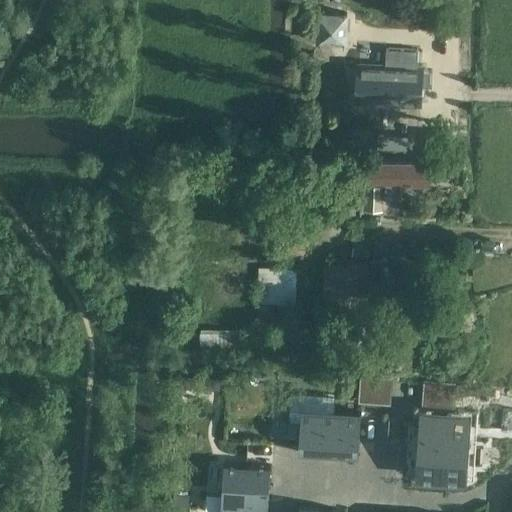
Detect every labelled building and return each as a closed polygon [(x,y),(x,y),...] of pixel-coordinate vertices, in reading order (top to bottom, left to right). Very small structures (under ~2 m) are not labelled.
[(317,13),(317,43),(347,44),(348,13),(317,13)] [(421,69),(418,68),(419,50),(386,48),(385,67),(358,65),(356,92),(357,92),(357,91),(366,92),(366,100),(365,100),(365,101),(419,104),(420,104),(422,68),(421,68),(421,69)] [(227,178),(277,180),(277,192),(278,192),(279,211),(299,210),(299,192),(302,192),(303,165),(228,162),(227,178)] [(400,194),(400,184),(429,184),(429,163),(365,163),(365,184),(387,184),(386,193),(400,194)] [(365,186),(365,210),(382,210),(382,186),(365,186)] [(308,249),(307,229),(286,230),(287,251),(308,249)] [(371,257),(373,238),(353,236),(351,255),(371,257)] [(382,262),(371,261),(369,282),(381,282),(381,283),(387,283),(387,280),(427,281),(428,258),(389,257),(382,262)] [(365,310),(367,264),(324,262),(323,309),(365,310)] [(260,325),(278,325),(278,349),(296,349),(297,268),(261,267),(260,325)] [(426,303),(427,281),(387,280),(387,283),(389,283),(389,284),(387,284),(387,292),(398,293),(397,303),(426,303)] [(201,327),(202,346),(245,345),(244,326),(201,327)] [(367,360),(368,328),(348,327),(346,359),(367,360)] [(503,402),(511,403),(511,361),(509,361),(503,402)] [(290,393),(289,421),(301,422),(299,453),(358,456),(361,412),(334,410),(335,396),(290,393)] [(421,427),(418,477),(465,480),(473,481),(473,478),(474,466),(482,467),(482,465),(481,465),(482,449),(483,449),(483,446),(475,446),(476,433),(476,434),(478,411),(447,409),(447,410),(446,424),(446,429),(421,427)] [(224,462),(220,511),(267,511),(270,465),(224,462)]
